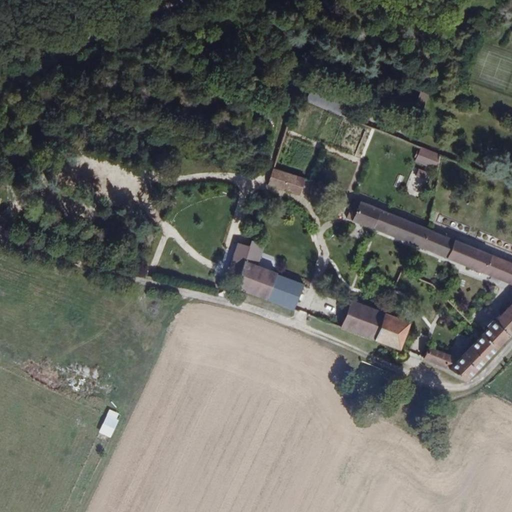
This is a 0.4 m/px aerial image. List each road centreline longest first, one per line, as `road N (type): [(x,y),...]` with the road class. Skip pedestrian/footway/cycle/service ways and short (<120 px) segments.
road 1 (track): [(0,233),(301,323),(423,379),(476,389),(511,351)]
road 2 (unclassified): [(218,0),(95,39),(0,89)]
